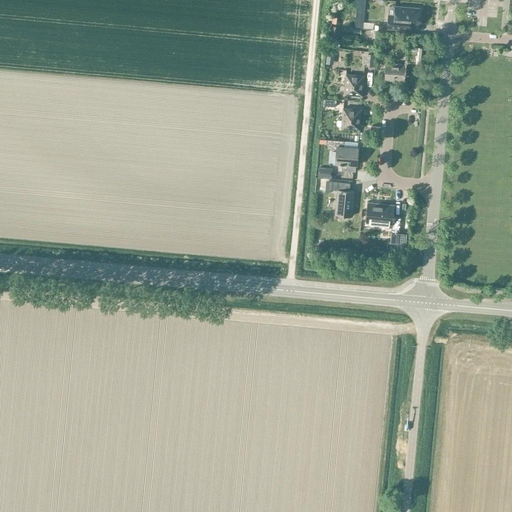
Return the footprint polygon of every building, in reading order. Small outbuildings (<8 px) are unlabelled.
[(419,9),(394,7),(393,16),(387,15),(386,28),(405,30),(406,24),(418,25),(419,9)] [(410,46),(409,50),(418,51),(417,64),(421,64),(423,47),(410,46)] [(383,80),(403,82),(405,66),(385,64),(383,80)] [(343,94),(361,96),(363,76),(344,74),(343,94)] [(328,106),(328,98),(318,98),(318,106),(328,106)] [(340,128),(358,130),(360,110),(342,109),(340,128)] [(356,149),(342,148),(342,141),(323,140),(322,145),(334,151),(335,151),(334,164),(340,165),(340,171),(353,173),(354,166),(355,166),(356,149)] [(331,178),(331,169),(319,168),(319,178),(331,178)] [(334,215),(350,217),(353,192),(347,192),(348,184),(328,182),(327,190),(336,191),(334,215)] [(366,203),(364,223),(392,226),(390,243),(406,245),(407,233),(397,232),(399,218),(392,217),(393,206),(366,203)]
